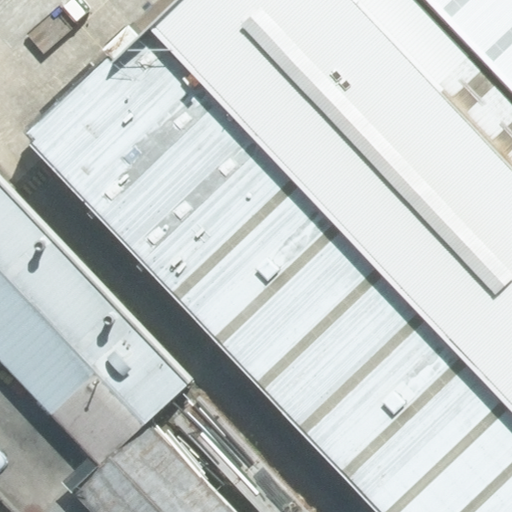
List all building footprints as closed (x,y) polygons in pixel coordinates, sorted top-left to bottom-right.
[(511,392),(511,94),(425,0),(170,0),(150,19),(511,392)] [(511,0),(459,0),(511,55),(511,0)] [(511,511),(511,439),(146,51),(23,166),(348,511),(511,511)] [(0,340),(112,458),(85,484),(111,511),(249,511),(159,417),(204,375),(0,159),(0,340)] [(323,511),(209,387),(184,410),(277,511),(323,511)]
